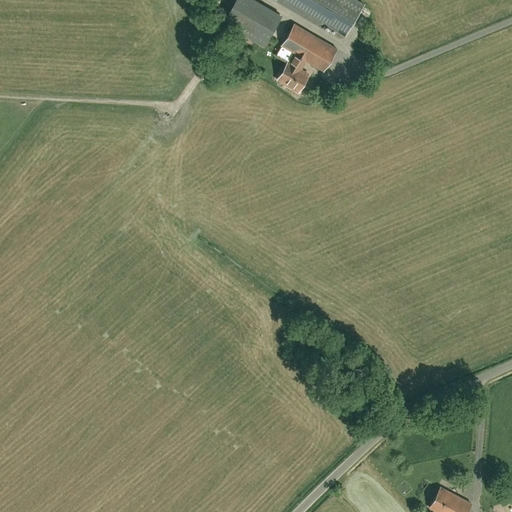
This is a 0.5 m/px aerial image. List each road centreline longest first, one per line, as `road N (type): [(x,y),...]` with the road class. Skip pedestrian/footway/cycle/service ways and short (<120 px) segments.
road 1 (unclassified): [(299,511),(403,416),(511,364)]
road 2 (track): [(118,177),(219,46),(221,0)]
road 3 (track): [(258,0),(344,46),(344,63),(356,74)]
